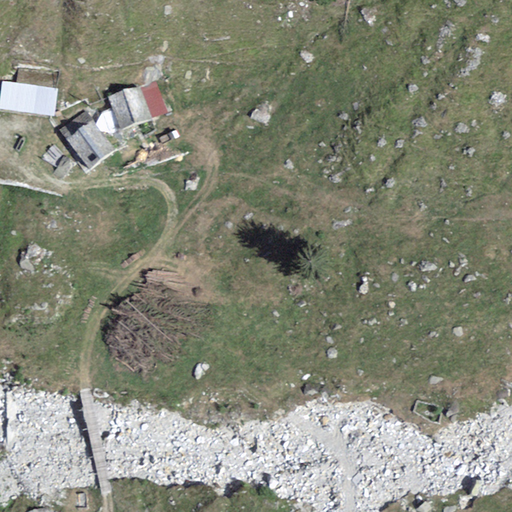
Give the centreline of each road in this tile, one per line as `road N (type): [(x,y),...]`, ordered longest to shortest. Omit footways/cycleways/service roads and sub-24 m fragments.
road 1 (track): [(0,152),(51,181),(147,179),(172,200),(168,229),(96,318),(83,350),(85,389)]
road 2 (track): [(107,511),(85,389)]
